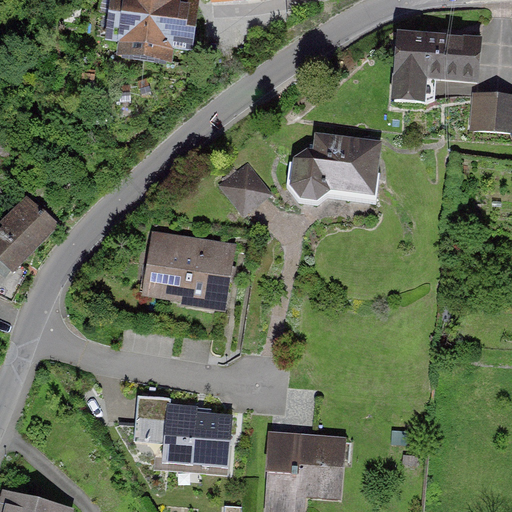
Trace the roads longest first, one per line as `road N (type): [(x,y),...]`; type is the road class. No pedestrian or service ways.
road 1 (unclassified): [(26,333),(44,288),(84,233),(155,160),(347,22),(407,0)]
road 2 (residential): [(26,333),(68,350),(259,390)]
